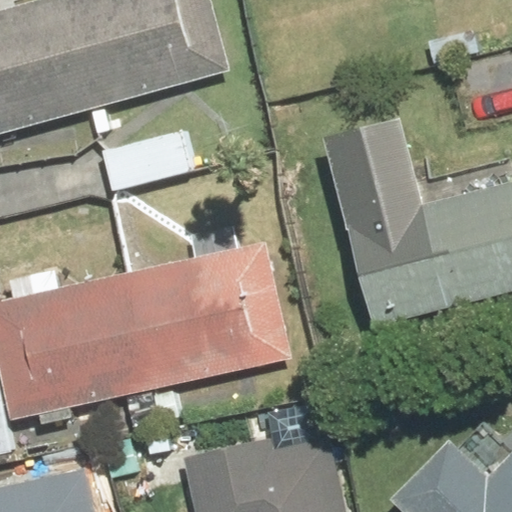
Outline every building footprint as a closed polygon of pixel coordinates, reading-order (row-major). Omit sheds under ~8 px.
[(221,0),(49,0),(0,13),(0,139),(241,74),(221,0)] [(203,127),(114,147),(124,193),(213,172),(203,127)] [(511,187),(352,226),(378,329),(511,296),(511,187)] [(0,304),(0,344),(16,421),(295,362),(270,247),(0,304)] [(2,372),(0,372),(0,456),(17,453),(2,372)] [(276,440),(189,458),(199,511),(349,511),(335,441),(279,452),(276,440)] [(454,442),(397,500),(409,511),(511,511),(511,462),(494,481),(454,442)] [(101,511),(91,468),(0,488),(0,511),(101,511)]
